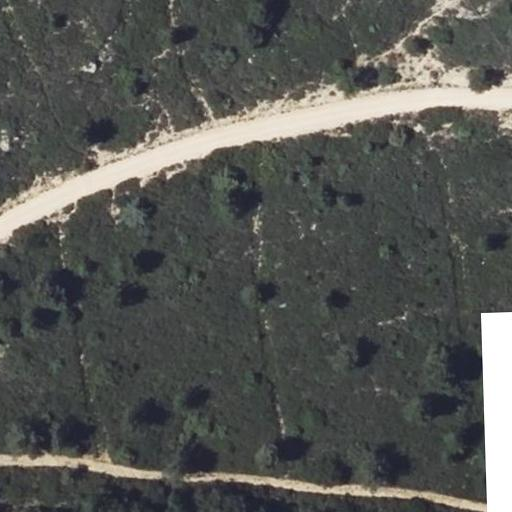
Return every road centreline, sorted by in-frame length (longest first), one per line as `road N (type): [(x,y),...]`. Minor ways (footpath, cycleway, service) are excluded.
road 1 (track): [(0,231),(106,178),(213,142),(408,100),(511,96)]
road 2 (track): [(0,466),(417,497),(479,511)]
